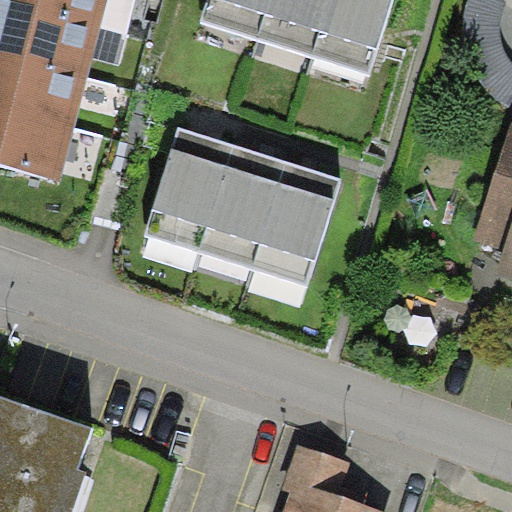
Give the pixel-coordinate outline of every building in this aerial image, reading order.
[(0,0),(0,6),(100,31),(107,0),(0,0)] [(208,0),(201,27),(369,77),(392,0),(208,0)] [(507,4),(499,0),(469,0),(468,3),(465,15),(463,32),(464,47),(468,59),(473,71),(480,82),(488,93),(498,101),(510,107),(511,103),(511,64),(508,60),(503,45),(501,33),(501,20),(507,4)] [(0,6),(0,58),(88,81),(100,31),(0,6)] [(0,58),(0,109),(76,129),(88,81),(0,58)] [(0,170),(61,187),(76,129),(0,109),(0,170)] [(511,123),(510,122),(475,238),(505,247),(497,275),(511,279),(511,123)] [(210,147),(175,136),(144,239),(306,288),(338,185),(304,175),(262,162),(210,147)] [(74,511),(97,441),(0,409),(0,511),(74,511)] [(345,465),(297,449),(282,497),(291,500),(286,511),(364,511),(340,504),(332,501),(345,465)]
